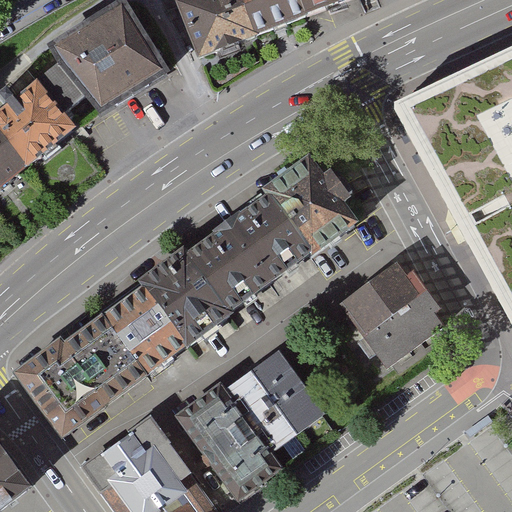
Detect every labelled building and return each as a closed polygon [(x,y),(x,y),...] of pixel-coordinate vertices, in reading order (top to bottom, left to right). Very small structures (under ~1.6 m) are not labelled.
[(253,39),(238,0),(199,0),(179,8),(199,60),(253,39)] [(306,18),(298,0),(238,0),(253,39),(306,18)] [(352,0),(298,0),(306,18),(352,0)] [(61,67),(45,80),(70,112),(87,98),(101,115),(164,77),(122,9),(53,52),(61,67)] [(511,56),(500,63),(490,67),(446,88),(435,93),(424,98),(390,114),(402,135),(420,168),(449,220),(461,242),(473,264),(488,291),(507,326),(511,335),(511,56)] [(70,112),(45,80),(35,89),(36,90),(17,106),(6,92),(0,96),(0,101),(8,112),(0,118),(0,136),(26,169),(72,133),(61,119),(70,112)] [(0,189),(26,169),(0,136),(0,189)] [(269,199),(311,256),(312,258),(354,228),(340,208),(347,203),(345,200),(352,195),(338,177),(331,182),(329,179),(322,184),(307,164),(266,195),(269,199)] [(239,220),(227,229),(269,286),(311,256),(269,199),(240,221),(239,220)] [(215,237),(216,239),(186,260),(227,317),(269,286),(227,229),(215,237)] [(182,256),(141,286),(187,348),(188,349),(229,319),(227,317),(186,260),(182,256)] [(397,268),(342,308),(365,339),(425,295),(413,277),(407,282),(397,268)] [(113,313),(104,320),(146,378),(187,348),(141,286),(109,309),(113,313)] [(425,295),(365,339),(388,370),(442,330),(432,317),(438,312),(425,295)] [(146,378),(104,320),(62,350),(104,408),(146,378)] [(62,350),(59,346),(50,352),(16,377),(62,439),(104,408),(62,350)] [(278,356),(224,395),(269,457),(283,447),(293,460),(305,452),(294,438),(323,417),(278,356)] [(220,389),(178,420),(240,505),(282,474),(269,457),(224,395),(220,389)] [(488,419),(465,436),(469,441),(493,424),(488,419)] [(213,511),(148,423),(84,470),(114,511),(213,511)] [(0,511),(29,491),(0,451),(0,511)]
